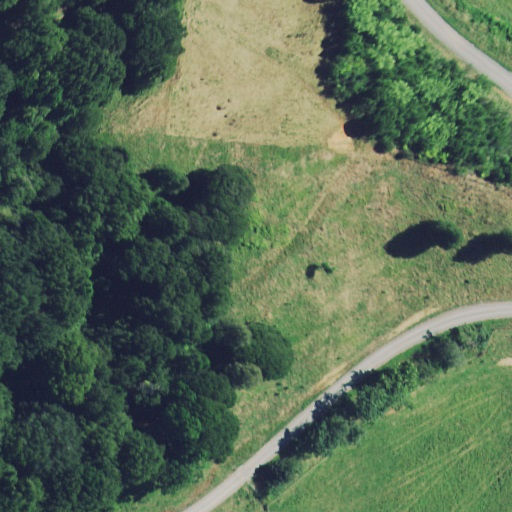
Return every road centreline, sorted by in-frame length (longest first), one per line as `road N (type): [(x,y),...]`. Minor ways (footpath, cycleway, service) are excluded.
road 1 (unknown): [(511,317),(441,329),(182,511)]
road 2 (unclassified): [(402,0),(511,87)]
